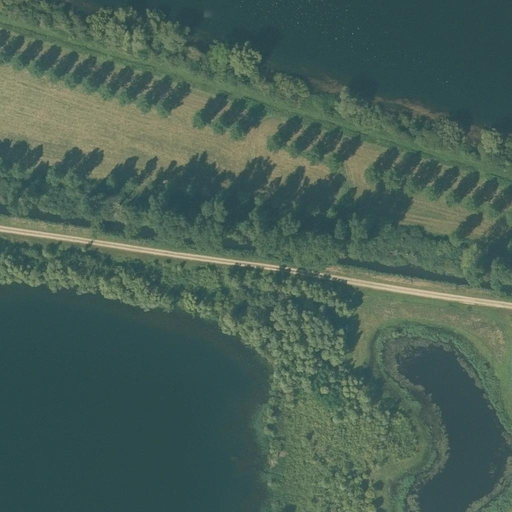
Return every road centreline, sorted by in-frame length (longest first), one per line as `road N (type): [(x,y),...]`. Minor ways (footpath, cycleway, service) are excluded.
road 1 (track): [(511,179),(0,17)]
road 2 (track): [(0,226),(511,308)]
